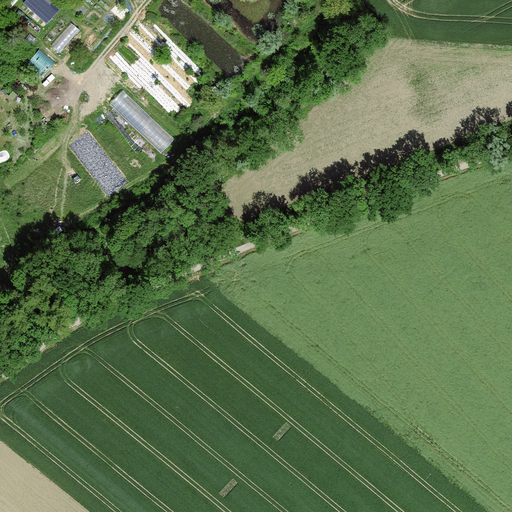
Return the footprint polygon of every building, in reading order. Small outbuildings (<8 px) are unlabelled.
[(63,6),(55,0),(26,0),(23,3),(46,24),(63,6)] [(74,22),(52,43),(60,50),(81,29),(74,22)] [(43,76),(57,62),(42,48),(28,62),(43,76)] [(161,153),(177,136),(124,89),(106,109),(139,138),(142,135),(161,153)] [(53,230),(85,211),(64,177),(32,197),(53,230)]
